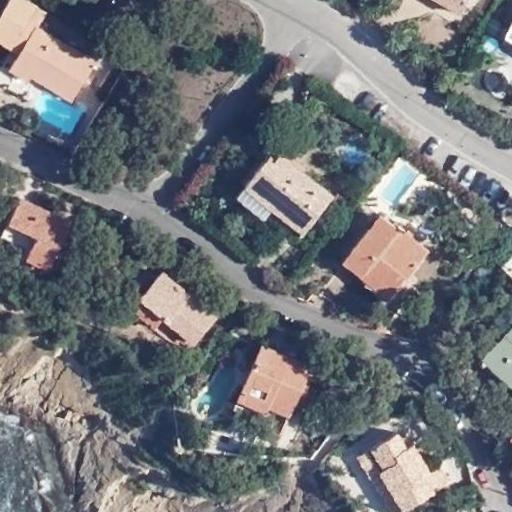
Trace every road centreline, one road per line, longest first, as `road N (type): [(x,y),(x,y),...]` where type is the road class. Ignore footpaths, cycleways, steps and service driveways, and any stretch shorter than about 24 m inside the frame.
road 1 (residential): [(150,214),(206,244),(289,316),(400,356),(511,502)]
road 2 (residential): [(303,12),(375,61),(424,114),(511,166)]
road 3 (residential): [(303,12),(150,214)]
road 4 (residential): [(0,140),(150,214)]
